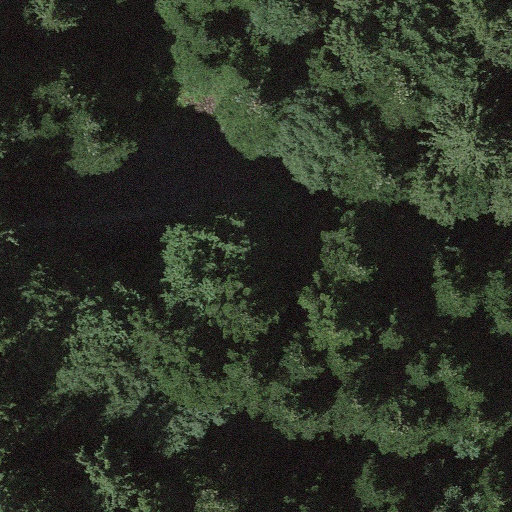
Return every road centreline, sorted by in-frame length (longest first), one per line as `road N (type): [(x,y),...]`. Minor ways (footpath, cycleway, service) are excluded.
road 1 (track): [(0,335),(282,446),(511,469)]
road 2 (track): [(511,214),(191,203),(0,222)]
